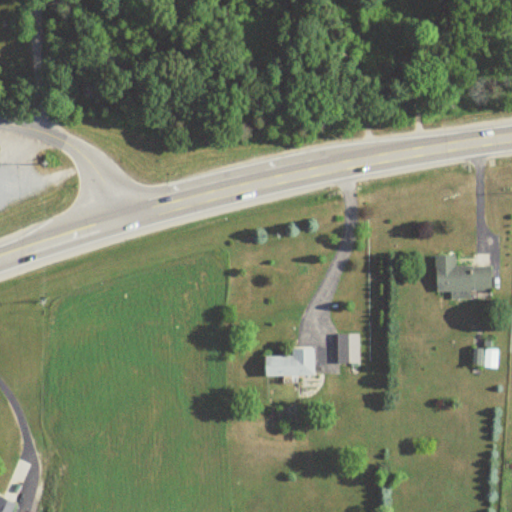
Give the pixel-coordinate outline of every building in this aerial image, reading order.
[(489,266),(454,266),(454,255),(434,255),(434,292),(449,292),(450,298),(470,298),(470,292),(489,292),(489,266)] [(357,333),(336,333),(336,364),(357,364),(357,333)] [(312,376),(312,349),(289,349),(289,356),(262,356),(262,376),(312,376)] [(497,367),(497,349),(471,349),(471,367),(497,367)] [(0,511),(9,511),(13,502),(0,496),(0,511)]
